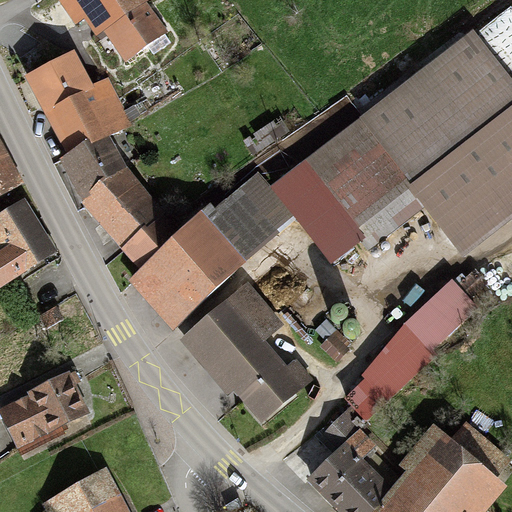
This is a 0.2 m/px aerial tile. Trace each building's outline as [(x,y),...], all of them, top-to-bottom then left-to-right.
[(69,0),(61,6),(84,38),(97,29),(121,63),(159,36),(138,9),(150,0),(69,0)] [(511,84),(474,35),(365,116),(418,187),(424,196),(511,131),(511,84)] [(68,63),(25,83),(61,161),(115,136),(96,95),(85,100),(68,63)] [(356,233),(418,187),(365,116),(303,162),(356,233)] [(68,171),(90,200),(125,173),(104,145),(68,171)] [(0,163),(0,195),(14,188),(0,163)] [(202,213),(241,257),(289,214),(250,171),(202,213)] [(144,272),(173,240),(125,173),(90,200),(144,272)] [(0,282),(48,255),(21,207),(0,218),(0,282)] [(144,272),(134,286),(176,327),(241,257),(202,213),(173,240),(144,272)] [(242,282),(181,338),(228,389),(233,385),(264,418),(306,379),(267,337),(281,324),(242,282)] [(351,403),(353,405),(365,417),(417,366),(395,344),(366,373),(373,381),(351,403)] [(66,375),(0,407),(0,409),(21,450),(87,417),(66,375)] [(353,405),(323,435),(335,447),(365,417),(353,405)] [(390,487),(367,511),(482,511),(511,477),(511,462),(467,424),(453,440),(439,428),(390,487)] [(341,511),(367,511),(390,487),(343,443),(308,481),(341,511)] [(46,504),(50,511),(126,511),(102,465),(69,482),(73,490),(46,504)]
